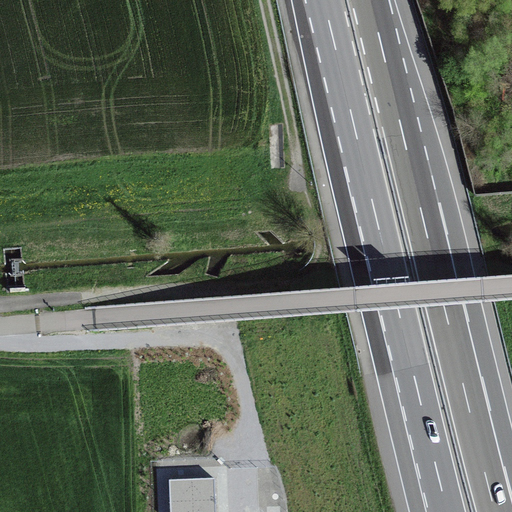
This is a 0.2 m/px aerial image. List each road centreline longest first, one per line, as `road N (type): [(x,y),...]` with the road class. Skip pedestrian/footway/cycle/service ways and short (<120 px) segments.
road 1 (motorway): [(323,0),(446,511)]
road 2 (motorway): [(494,508),(370,0)]
road 3 (track): [(303,194),(264,0)]
